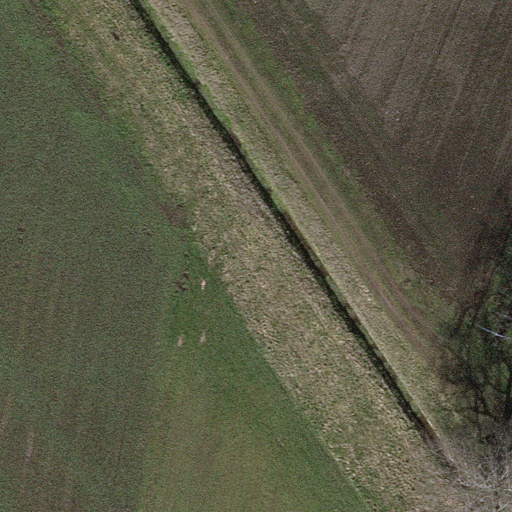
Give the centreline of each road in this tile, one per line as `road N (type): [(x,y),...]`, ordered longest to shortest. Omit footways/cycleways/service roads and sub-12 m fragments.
road 1 (track): [(109,0),(451,511)]
road 2 (track): [(218,0),(511,440)]
